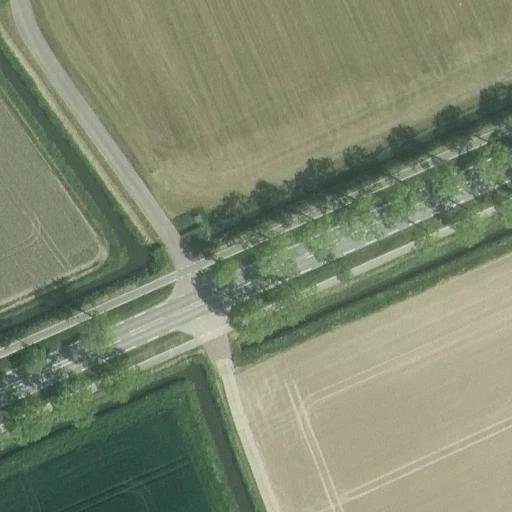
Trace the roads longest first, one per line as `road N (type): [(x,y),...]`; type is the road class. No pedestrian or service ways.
road 1 (primary): [(196,303),(511,165)]
road 2 (primary): [(0,390),(196,303)]
